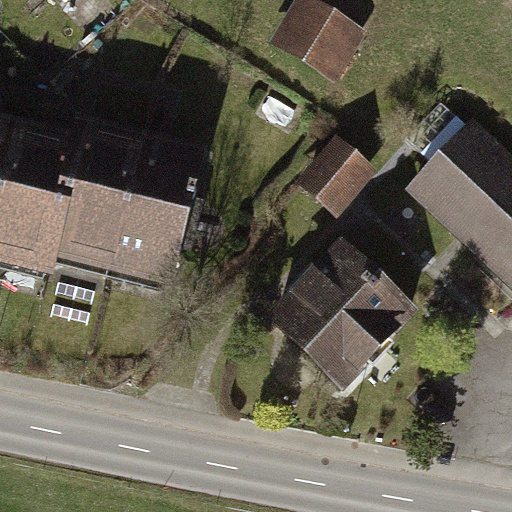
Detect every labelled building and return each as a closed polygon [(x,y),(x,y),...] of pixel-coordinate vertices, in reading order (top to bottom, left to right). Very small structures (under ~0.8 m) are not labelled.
[(347,91),(378,40),(314,1),(283,51),(347,91)] [(0,227),(25,129),(0,122),(0,227)] [(54,270),(118,286),(155,142),(91,126),(86,145),(54,270)] [(86,145),(25,129),(0,227),(0,276),(49,289),(54,270),(86,145)] [(511,154),(486,130),(416,202),(511,295),(511,154)] [(216,158),(155,142),(118,286),(179,302),(216,158)] [(391,176),(351,143),(309,192),(349,226),(391,176)] [(446,317),(366,242),(286,327),(365,402),(446,317)]
